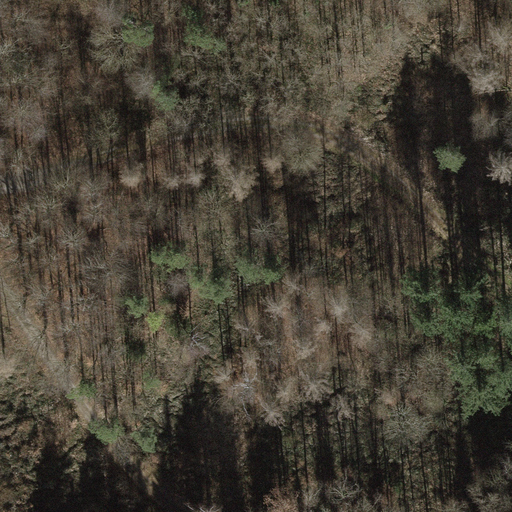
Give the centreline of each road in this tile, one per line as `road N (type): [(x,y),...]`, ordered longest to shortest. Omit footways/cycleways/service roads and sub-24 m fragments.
road 1 (track): [(0,186),(163,137),(229,124),(296,123),(349,144),(511,291)]
road 2 (track): [(157,511),(116,474),(52,389),(0,292)]
